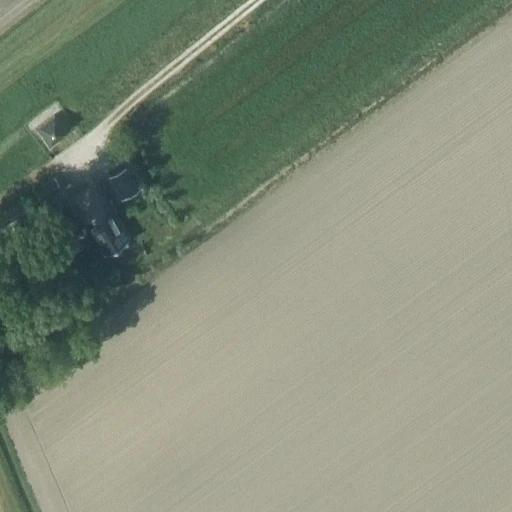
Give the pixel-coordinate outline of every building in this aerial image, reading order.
[(37,126),(49,142),(65,129),(53,114),(37,126)] [(138,188),(124,163),(108,173),(122,197),(138,188)] [(35,191),(42,200),(60,187),(53,178),(35,191)] [(85,225),(103,255),(129,239),(116,217),(122,214),(100,178),(66,199),(83,227),(85,225)] [(130,212),(143,205),(137,194),(125,201),(130,212)]
